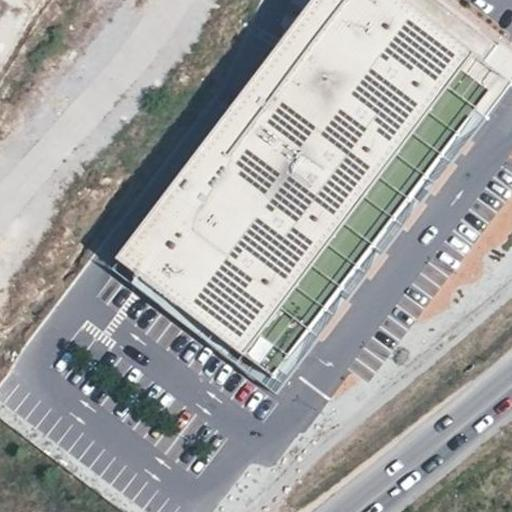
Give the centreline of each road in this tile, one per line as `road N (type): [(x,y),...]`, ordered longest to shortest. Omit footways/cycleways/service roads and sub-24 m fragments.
road 1 (unknown): [(189,0),(67,149),(0,212)]
road 2 (primary): [(359,511),(511,384)]
